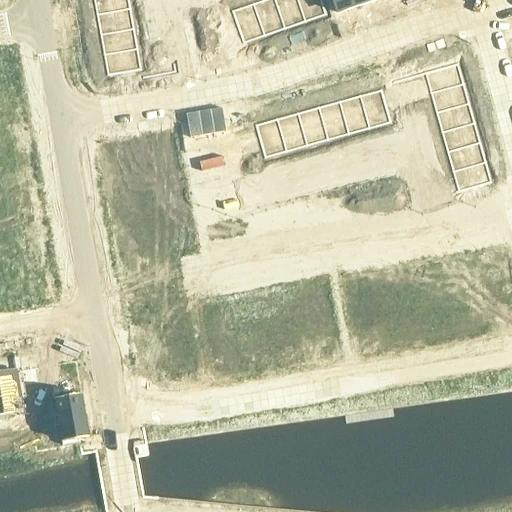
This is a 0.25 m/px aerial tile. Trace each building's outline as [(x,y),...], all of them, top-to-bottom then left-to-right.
[(128,0),(93,0),(96,15),(130,9),(128,0)] [(273,0),(266,0),(252,5),(264,37),(284,30),(273,0)] [(296,0),(273,0),(284,30),(304,23),(296,0)] [(320,0),(296,0),(304,23),(326,16),(320,0)] [(331,0),(336,13),(354,7),(351,0),(331,0)] [(163,4),(153,5),(155,17),(165,15),(163,4)] [(252,5),(231,12),(242,45),(264,37),(252,5)] [(130,9),(96,15),(99,36),(133,30),(130,9)] [(133,30),(99,36),(103,56),(137,50),(133,30)] [(168,32),(158,34),(160,45),(170,44),(168,32)] [(170,44),(160,45),(162,58),(172,56),(170,44)] [(137,50),(103,56),(107,77),(141,71),(137,50)] [(457,64),(424,74),(430,94),(463,85),(457,64)] [(463,85),(430,94),(435,114),(468,105),(463,85)] [(404,89),(394,92),(397,104),(407,101),(404,89)] [(380,91),(359,97),(369,130),(390,124),(380,91)] [(8,94),(0,95),(0,117),(12,116),(8,94)] [(359,97),(339,103),(348,136),(369,130),(359,97)] [(407,101),(397,104),(401,115),(410,112),(407,101)] [(339,103),(318,109),(327,142),(348,136),(339,103)] [(468,105),(435,114),(441,134),(474,124),(468,105)] [(318,109),(297,115),(306,148),(327,142),(318,109)] [(297,115),(276,120),(285,153),(306,148),(297,115)] [(12,116),(0,117),(0,139),(15,137),(12,116)] [(276,120),(255,126),(264,159),(285,153),(276,120)] [(474,124),(441,134),(446,153),(480,144),(474,124)] [(415,128),(405,131),(408,143),(418,140),(415,128)] [(15,137),(0,139),(0,161),(19,158),(15,137)] [(139,138),(103,145),(107,168),(143,162),(139,138)] [(418,140),(408,143),(412,154),(421,152),(418,140)] [(480,144),(446,153),(452,173),(485,164),(480,144)] [(182,146),(170,148),(172,157),(184,155),(182,146)] [(184,155),(172,157),(173,165),(185,163),(184,155)] [(19,158),(0,161),(0,184),(23,180),(19,158)] [(143,162),(107,168),(110,186),(146,179),(143,162)] [(390,162),(379,165),(381,175),(393,172),(390,162)] [(485,164),(452,173),(458,194),(491,184),(485,164)] [(369,168),(358,171),(360,181),(372,178),(369,168)] [(426,168),(416,170),(419,182),(429,179),(426,168)] [(358,171),(346,174),(349,184),(360,181),(358,171)] [(146,179),(110,186),(113,204),(150,197),(149,196),(146,179)] [(328,179),(316,183),(319,192),(331,189),(328,179)] [(429,179),(419,182),(423,194),(432,191),(429,179)] [(188,182),(177,184),(178,192),(190,190),(188,182)] [(316,183),(304,186),(307,196),(319,192),(316,183)] [(295,188),(283,190),(285,200),(297,198),(295,188)] [(190,190),(178,192),(179,200),(191,198),(190,190)] [(28,192),(0,197),(0,220),(32,214),(28,192)] [(150,197),(113,204),(116,221),(158,214),(158,215),(162,214),(159,194),(149,196),(150,197)] [(32,214),(0,220),(0,241),(35,236),(32,214)] [(158,214),(116,221),(119,239),(161,232),(158,215),(158,214)] [(195,217),(183,219),(184,228),(196,225),(195,217)] [(196,225),(184,228),(186,236),(198,234),(196,225)] [(161,232),(119,239),(123,258),(164,251),(161,232)] [(35,236),(0,241),(0,253),(2,264),(39,257),(35,236)] [(493,247),(485,248),(487,260),(495,259),(493,247)] [(485,248),(477,250),(479,262),(487,260),(485,248)] [(448,255),(440,256),(442,268),(450,267),(448,255)] [(39,257),(2,264),(6,285),(43,278),(40,256),(39,257)] [(440,256),(432,258),(434,270),(442,268),(440,256)] [(136,276),(118,279),(126,323),(154,318),(146,274),(159,272),(157,258),(133,262),(136,276)] [(404,263),(395,264),(397,276),(406,275),(404,263)] [(395,264),(387,266),(389,278),(397,276),(395,264)] [(344,273),(336,275),(338,287),(346,285),(344,273)] [(43,278),(6,285),(10,307),(47,301),(43,279),(43,278)] [(315,278),(307,280),(309,292),(317,290),(315,278)] [(307,280),(298,281),(300,293),(309,292),(307,280)] [(511,284),(492,288),(500,334),(511,332),(511,284)] [(270,286),(262,288),(264,300),(272,298),(270,286)] [(262,288),(253,289),(256,301),(264,300),(262,288)] [(492,288),(469,293),(470,302),(471,302),(478,338),(500,334),(492,288)] [(225,294),(217,296),(219,308),(227,306),(225,294)] [(217,296),(209,297),(211,309),(219,308),(217,296)] [(448,296),(425,300),(433,346),(455,342),(449,306),(450,306),(448,296)] [(425,300),(401,305),(403,314),(404,314),(410,350),(433,346),(425,300)] [(450,306),(449,306),(455,342),(478,338),(471,302),(470,302),(450,306)] [(358,322),(344,324),(348,348),(362,346),(365,359),(388,354),(382,318),(383,318),(381,308),(356,313),(358,322)] [(383,318),(382,318),(388,354),(410,350),(404,314),(403,314),(383,318)] [(315,320),(290,324),(292,334),(293,334),(299,370),(322,366),(315,330),(316,329),(315,320)] [(316,329),(315,330),(322,366),(345,362),(339,325),(316,329)] [(271,333),(246,337),(247,342),(248,342),(255,378),(277,374),(271,338),(272,337),(271,333)] [(272,337),(271,338),(277,374),(299,370),(293,334),(292,334),(272,337)] [(151,339),(130,343),(137,385),(182,377),(177,349),(154,353),(151,339)] [(226,341),(201,345),(209,386),(232,382),(226,346),(227,345),(226,341)] [(227,345),(226,346),(232,382),(255,378),(248,342),(247,342),(227,345)] [(35,369),(20,372),(23,387),(38,384),(35,369)] [(16,373),(0,375),(0,417),(14,416),(11,398),(20,397),(16,373)] [(81,393),(53,398),(62,448),(80,444),(79,440),(89,438),(81,393)] [(32,436),(24,437),(26,449),(34,448),(32,436)]
